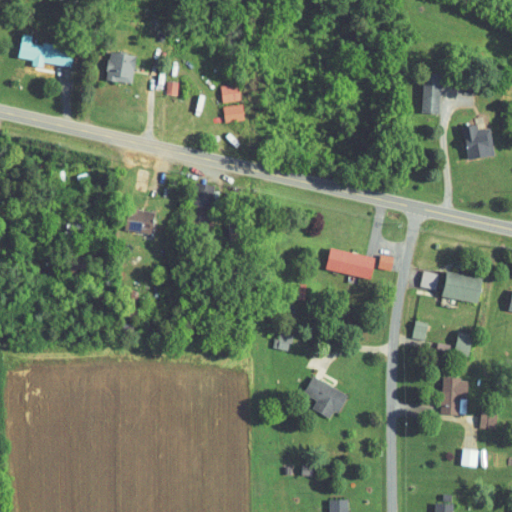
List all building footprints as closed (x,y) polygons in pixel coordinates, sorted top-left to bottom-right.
[(8,51),(22,53),(21,59),(32,61),(33,56),(61,60),(64,42),(21,35),(22,29),(11,27),(8,51)] [(121,77),(126,49),(99,44),(94,73),(121,77)] [(166,75),(155,74),(154,88),(165,88),(166,75)] [(429,107),(430,74),(412,74),(411,106),(429,107)] [(211,96),(228,94),(226,76),(208,79),(211,96)] [(232,114),(231,98),(211,99),(213,116),(232,114)] [(452,120),(458,153),(483,148),(478,122),(467,124),(466,118),(452,120)] [(115,224),(142,227),(144,205),(117,203),(115,224)] [(365,251),(320,241),(315,263),(360,273),(365,251)] [(380,264),(383,250),(370,247),(367,261),(380,264)] [(431,290),(469,297),(474,271),(436,264),(435,268),(412,264),(408,280),(431,284),(431,290)] [(511,284),(502,283),(498,304),(511,306),(511,284)] [(418,317),(405,313),(400,330),(413,334),(418,317)] [(263,342),(278,344),(281,328),(266,325),(263,342)] [(444,345),(458,348),(462,328),(448,325),(444,345)] [(300,403),(323,413),(335,386),(300,371),(293,388),(305,393),(300,403)] [(430,408),(456,408),(456,372),(431,371),(430,408)] [(487,404),(469,402),(466,421),(484,423),(487,404)] [(466,443),(450,442),(450,459),(465,460),(466,443)] [(318,511),(337,511),(337,493),(318,493),(318,511)] [(441,511),(442,498),(423,497),(422,511),(441,511)]
